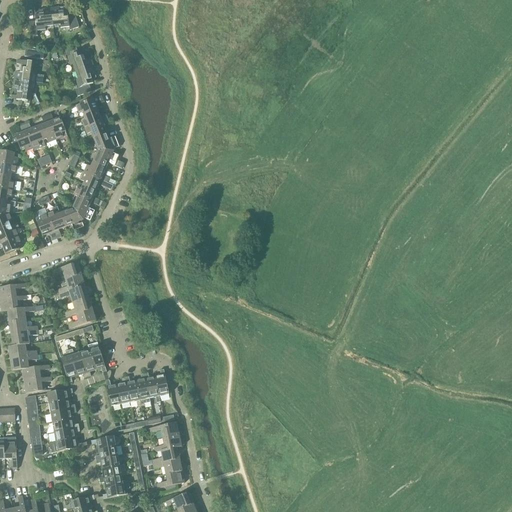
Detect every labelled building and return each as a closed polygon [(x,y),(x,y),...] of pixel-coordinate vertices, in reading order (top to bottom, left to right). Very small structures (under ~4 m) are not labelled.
[(51,9),(53,27),(60,26),(61,28),(69,27),(70,31),(79,27),(75,14),(68,15),(68,12),(64,13),(63,8),(51,9)] [(46,27),(53,27),(51,9),(39,10),(39,15),(35,16),(36,22),(29,22),(30,37),(38,36),(37,31),(46,30),(46,27)] [(73,65),(76,72),(92,66),(88,55),(84,56),(83,52),(79,54),(76,46),(62,51),(64,56),(67,55),(71,66),(73,65)] [(43,59),(44,52),(25,49),(25,57),(43,59)] [(14,80),(32,83),(33,75),(35,76),(37,64),(22,61),(21,69),(16,68),(14,80)] [(96,78),(92,66),(76,72),(78,79),(76,80),(79,88),(75,90),(78,97),(92,92),(89,85),(93,84),(92,80),(96,78)] [(30,90),(32,83),(14,80),(12,92),(17,93),(16,100),(19,101),(18,109),(19,113),(36,108),(36,103),(32,95),(33,91),(30,90)] [(83,113),(85,117),(98,111),(96,105),(105,101),(103,96),(76,107),(79,114),(83,113)] [(98,111),(85,117),(86,120),(82,122),(85,129),(110,119),(108,115),(101,118),(98,111)] [(46,116),(56,141),(67,136),(61,119),(54,121),(51,114),(46,116)] [(48,144),(56,141),(46,116),(43,117),(46,125),(38,128),(43,141),(47,140),(48,144)] [(110,119),(85,129),(88,137),(92,135),(93,139),(107,134),(104,127),(112,124),(110,119)] [(34,149),(33,149),(34,152),(45,147),(43,141),(38,128),(32,130),(29,123),(24,124),(34,149)] [(12,147),(18,142),(21,150),(25,149),(26,152),(33,149),(34,149),(24,124),(19,126),(22,134),(15,136),(16,138),(14,139),(8,144),(12,147)] [(107,134),(93,139),(98,152),(114,152),(113,150),(121,147),(117,137),(109,140),(107,134)] [(0,163),(17,166),(18,158),(14,158),(14,153),(0,151),(0,163)] [(98,152),(93,164),(106,170),(109,163),(122,169),(125,164),(118,161),(120,157),(113,154),(114,152),(98,152)] [(0,175),(11,177),(11,174),(16,174),(17,166),(0,163),(0,175)] [(87,166),(84,173),(109,184),(111,179),(103,176),(106,170),(93,164),(91,168),(87,166)] [(115,187),(109,184),(84,173),(81,181),(85,183),(83,186),(96,192),(99,185),(113,191),(115,187)] [(0,188),(13,190),(14,182),(10,181),(11,177),(0,175),(0,188)] [(75,195),(78,197),(99,206),(101,201),(94,198),(96,192),(83,186),(82,189),(78,187),(75,195)] [(12,198),(13,190),(0,188),(0,200),(7,201),(8,197),(12,198)] [(78,197),(73,208),(84,220),(84,219),(92,222),(96,212),(89,209),(91,203),(99,206),(78,197)] [(7,201),(0,200),(0,215),(10,214),(11,207),(15,207),(16,203),(7,201)] [(65,227),(60,213),(58,207),(52,209),(53,212),(47,214),(57,239),(62,237),(59,230),(65,227)] [(72,208),(60,213),(65,227),(72,225),(75,232),(85,228),(82,221),(84,220),(73,208),(72,208)] [(57,239),(47,214),(45,209),(38,212),(41,221),(37,222),(43,236),(49,234),(52,241),(57,239)] [(10,214),(0,215),(0,230),(10,226),(9,223),(13,221),(10,214)] [(10,226),(0,230),(0,243),(19,236),(16,230),(18,229),(17,224),(10,226)] [(39,236),(37,230),(30,232),(32,238),(39,236)] [(19,236),(0,243),(0,249),(3,248),(6,255),(20,249),(18,245),(22,244),(19,236)] [(65,281),(81,275),(78,263),(52,272),(53,276),(60,273),(63,281),(65,281)] [(85,287),(81,275),(65,281),(68,287),(58,290),(59,295),(85,287)] [(0,288),(0,300),(19,298),(18,290),(25,289),(25,285),(0,288)] [(89,298),(85,287),(59,295),(60,299),(70,296),(73,303),(89,298)] [(26,297),(19,298),(0,300),(0,301),(2,313),(8,312),(21,310),(20,302),(27,301),(26,297)] [(92,310),(89,298),(73,303),(75,310),(65,313),(66,318),(76,315),(92,310)] [(34,308),(21,310),(8,312),(10,324),(26,321),(25,314),(35,312),(34,308)] [(96,321),(92,310),(76,315),(78,322),(69,325),(70,329),(96,321)] [(27,329),(26,321),(10,324),(11,335),(38,332),(37,327),(27,329)] [(38,336),(38,332),(11,335),(13,347),(25,346),(29,345),(28,337),(38,336)] [(89,350),(95,370),(101,368),(103,374),(107,373),(99,347),(98,344),(98,343),(88,346),(89,350)] [(10,360),(37,356),(36,352),(26,353),(25,346),(13,347),(9,348),(10,360)] [(72,350),(68,352),(76,376),(82,374),(84,379),(88,378),(80,353),(74,355),(72,350)] [(95,370),(89,350),(80,353),(88,378),(91,377),(90,372),(95,370)] [(76,376),(68,352),(65,353),(67,357),(61,359),(69,384),(72,382),(71,378),(76,376)] [(28,369),(27,362),(37,360),(37,356),(10,360),(12,372),(22,371),(22,370),(28,369)] [(49,366),(28,369),(22,370),(22,371),(24,382),(44,379),(43,371),(50,370),(49,366)] [(161,375),(155,377),(159,397),(169,395),(164,370),(160,371),(161,375)] [(160,403),(159,397),(155,377),(149,378),(148,373),(144,374),(150,399),(155,398),(157,403),(160,403)] [(140,401),(141,407),(144,406),(144,404),(151,403),(150,399),(144,374),(141,375),(142,379),(135,381),(139,401),(140,401)] [(138,408),(141,407),(140,401),(139,401),(135,381),(130,382),(129,377),(125,378),(130,403),(136,402),(138,408)] [(51,378),(44,379),(24,382),(26,394),(45,392),(52,390),(51,382),(51,378)] [(116,385),(120,405),(130,403),(125,378),(121,379),(122,383),(116,385)] [(111,407),(120,405),(116,385),(111,386),(110,381),(109,380),(106,381),(111,407)] [(47,394),(49,404),(69,400),(68,394),(73,394),(72,390),(47,394)] [(69,400),(49,404),(51,414),(75,409),(74,405),(70,406),(69,400)] [(51,414),(52,423),(73,419),(72,414),(76,413),(75,409),(51,414)] [(74,426),(73,419),(52,423),(54,433),(79,428),(78,425),(74,426)] [(177,423),(150,429),(151,434),(161,432),(162,439),(179,435),(177,423)] [(80,432),(79,428),(54,433),(56,442),(76,439),(75,433),(80,432)] [(154,448),(155,453),(182,447),(184,445),(183,441),(180,440),(179,435),(162,439),(164,446),(154,448)] [(99,450),(116,447),(114,436),(90,441),(91,445),(97,443),(99,450)] [(78,444),(76,439),(56,442),(58,452),(84,447),(83,443),(78,444)] [(5,440),(4,440),(5,460),(13,459),(13,469),(18,469),(16,442),(9,442),(9,440),(5,440)] [(96,461),(118,456),(116,447),(99,450),(100,456),(95,457),(96,461)] [(152,465),(180,460),(178,448),(160,452),(161,459),(152,461),(152,465)] [(102,470),(120,466),(118,456),(96,461),(97,464),(101,463),(102,470)] [(165,475),(183,471),(180,460),(152,465),(153,470),(163,467),(165,475)] [(100,480),(122,476),(120,466),(102,470),(103,474),(99,475),(100,480)] [(185,483),(183,471),(165,475),(167,482),(156,484),(157,489),(185,483)] [(106,489),(124,485),(122,476),(100,480),(100,483),(105,482),(106,489)] [(129,484),(124,485),(106,489),(107,494),(103,495),(103,499),(126,494),(127,494),(126,490),(130,489),(129,484)] [(178,511),(194,504),(189,493),(164,503),(166,508),(175,504),(178,511)] [(74,511),(92,507),(90,501),(95,499),(94,495),(71,502),(74,511)] [(26,511),(23,497),(18,498),(20,508),(13,510),(13,511),(26,511)] [(13,511),(13,510),(6,511),(3,501),(0,501),(0,506),(1,511),(13,511)]
